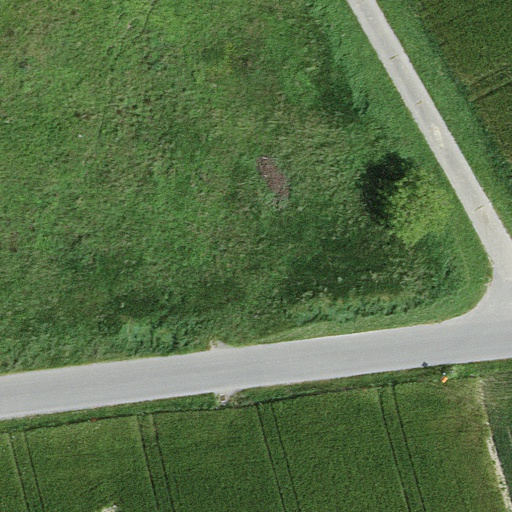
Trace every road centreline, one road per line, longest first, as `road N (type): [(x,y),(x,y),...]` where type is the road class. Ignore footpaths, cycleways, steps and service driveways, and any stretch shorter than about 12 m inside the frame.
road 1 (tertiary): [(511,338),(0,400)]
road 2 (track): [(511,281),(360,0)]
